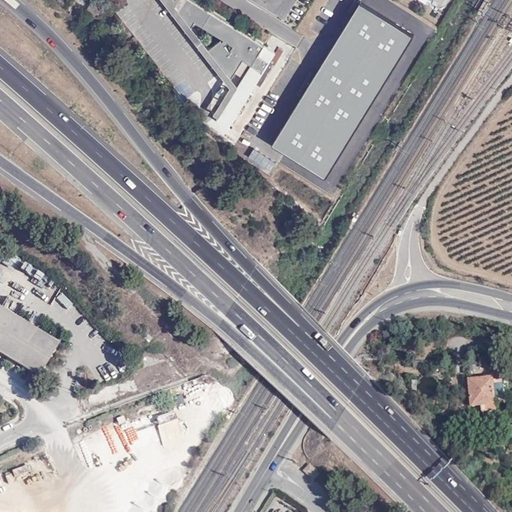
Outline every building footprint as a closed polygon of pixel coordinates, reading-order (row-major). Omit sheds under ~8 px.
[(248,72),(246,76),(217,120),(228,127),(274,50),(193,0),(171,0),(174,2),(170,5),(188,28),(193,24),(195,21),(224,39),(229,42),(226,45),(230,51),(222,64),(234,76),(237,71),(239,67),(248,72)] [(416,34),(362,1),(273,143),(328,176),(416,34)] [(229,42),(224,39),(222,41),(221,39),(206,50),(218,67),(222,64),(230,51),(226,45),(229,42)] [(237,71),(246,76),(248,72),(239,67),(237,71)] [(0,303),(0,349),(46,378),(67,344),(0,303)] [(164,358),(142,365),(150,371),(134,376),(138,388),(170,377),(164,358)] [(150,371),(142,365),(132,368),(134,376),(150,371)] [(485,406),(497,406),(494,380),(470,381),(472,407),(469,407),(470,412),(486,411),(485,406)] [(497,413),(497,406),(485,406),(486,411),(486,414),(497,413)] [(308,463),(302,471),(314,479),(320,471),(308,463)]
